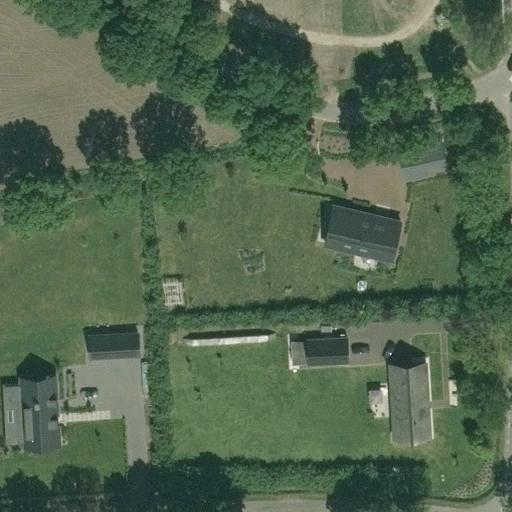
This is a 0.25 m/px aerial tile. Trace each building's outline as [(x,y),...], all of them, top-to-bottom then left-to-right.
[(442,138),(418,144),(424,167),(425,167),(447,162),(442,138)] [(343,208),(335,245),(358,250),(358,248),(377,252),(377,255),(392,258),(401,221),(343,208)] [(119,332),(90,333),(91,357),(120,356),(119,332)] [(347,337),(307,339),(308,363),(348,360),(347,337)] [(392,364),(396,436),(428,434),(424,362),(392,364)] [(24,398),(16,398),(18,441),(26,441),(26,443),(58,441),(55,375),(23,377),(23,383),(24,398)]
